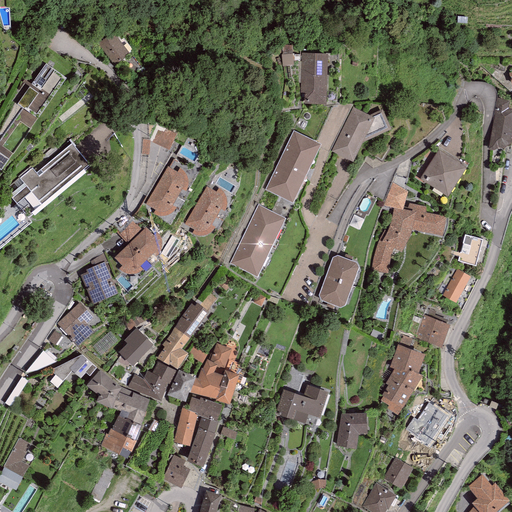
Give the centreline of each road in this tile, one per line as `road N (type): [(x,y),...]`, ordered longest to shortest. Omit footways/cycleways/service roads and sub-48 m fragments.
road 1 (residential): [(498,229),(486,217),(486,89),(474,85),(460,91),(437,131),(350,186),(296,291)]
road 2 (residential): [(0,332),(40,273),(56,273),(65,287),(0,403)]
road 3 (residential): [(498,229),(448,349),(452,386),(468,415)]
road 4 (residential): [(468,415),(483,416),(487,431),(439,511)]
